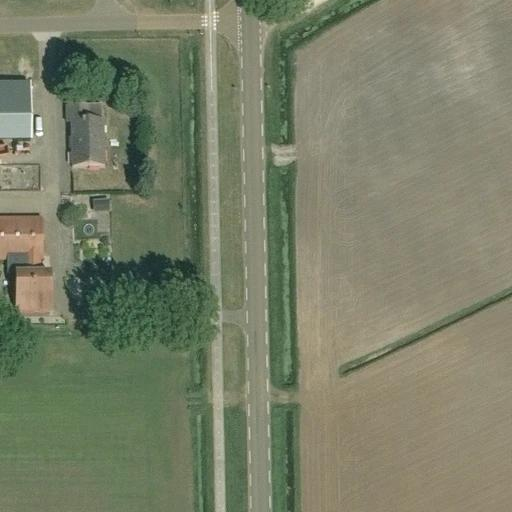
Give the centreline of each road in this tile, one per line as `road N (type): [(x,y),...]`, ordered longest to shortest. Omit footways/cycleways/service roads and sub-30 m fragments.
road 1 (tertiary): [(259,511),(249,23)]
road 2 (unclassified): [(0,28),(249,23)]
